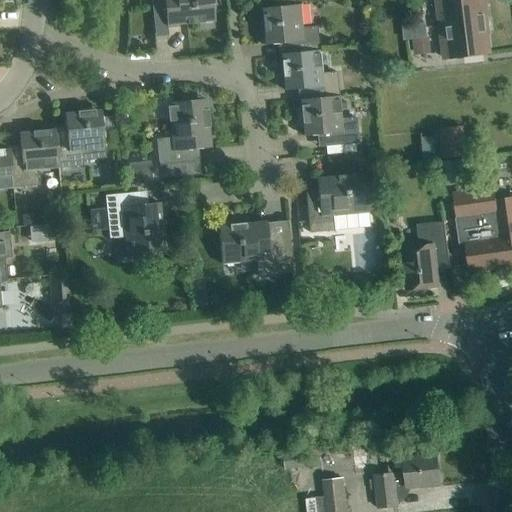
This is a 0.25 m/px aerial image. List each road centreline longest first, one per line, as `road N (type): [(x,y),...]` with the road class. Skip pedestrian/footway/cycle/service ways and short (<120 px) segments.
road 1 (unclassified): [(0,377),(441,327)]
road 2 (residential): [(265,182),(245,95),(232,77),(113,68),(32,28)]
